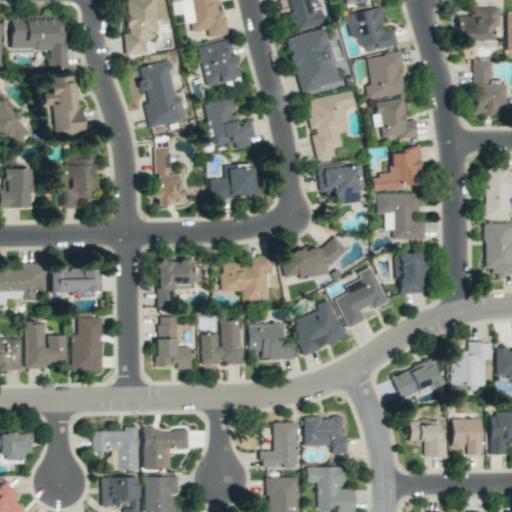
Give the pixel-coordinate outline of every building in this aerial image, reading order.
[(122,55),(144,53),(143,39),(155,38),(151,0),(122,0),(126,33),(120,33),(122,55)] [(168,0),(170,15),(180,13),(181,23),(187,23),(188,32),(204,30),(205,37),(224,35),(220,8),(215,9),(213,0),(168,0)] [(285,0),(293,31),(321,24),(315,0),(277,0),(277,1),(279,0),(285,0)] [(342,14),(346,39),(358,37),(361,52),(394,45),(391,29),(382,31),(378,7),(342,14)] [(496,7),(471,8),(472,15),(455,16),(456,41),(491,40),(491,27),(496,27),(496,7)] [(511,11),(504,11),(503,51),(511,50),(511,11)] [(8,16),(8,49),(46,49),(46,68),(63,68),(63,21),(53,20),(53,16),(8,16)] [(336,83),(322,28),(283,38),(297,93),(336,83)] [(228,38),(193,46),(203,86),(238,78),(228,38)] [(401,94),(398,68),(400,68),(398,52),(363,56),(367,85),(362,86),(363,99),(401,94)] [(136,67),(139,80),(138,80),(143,104),(141,105),(146,127),(182,119),(177,95),(173,96),(165,60),(136,67)] [(470,62),(471,115),(502,114),(501,81),(489,81),(488,62),(470,62)] [(50,105),(52,136),(82,134),(80,109),(73,109),(71,76),(47,77),(48,92),(41,93),(41,106),(50,105)] [(313,160),(331,157),(330,148),(339,147),(336,134),(346,132),(341,106),(350,105),(348,91),(303,99),(309,132),(308,132),(313,160)] [(203,102),(210,146),(231,143),(232,149),(251,146),(247,122),(234,124),(229,98),(203,102)] [(371,102),(373,113),(369,114),(371,127),(378,126),(379,138),(398,135),(398,138),(414,136),(412,119),(403,120),(400,98),(371,102)] [(0,140),(24,141),(25,124),(11,123),(12,104),(0,103),(0,140)] [(369,189),(419,187),(417,146),(396,147),(397,153),(386,153),(387,174),(368,175),(369,189)] [(182,203),(181,169),(168,170),(167,147),(151,148),(152,187),(148,187),(149,198),(155,197),(155,206),(166,206),(166,203),(182,203)] [(92,153),(63,153),(63,165),(60,165),(59,187),(52,187),(52,207),(73,207),(73,199),(92,199),(92,153)] [(313,168),(316,191),(330,189),(332,205),(359,202),(354,163),(313,168)] [(220,165),(220,178),(206,179),(206,197),(258,196),(258,164),(220,165)] [(0,208),(29,208),(29,168),(0,168),(0,208)] [(511,168),(481,168),(481,219),(506,219),(506,195),(511,194),(511,168)] [(422,239),(421,221),(415,221),(414,193),(373,194),(373,214),(381,214),(382,230),(389,230),(389,240),(422,239)] [(481,223),(480,268),(489,268),(489,275),(511,275),(511,257),(509,257),(510,223),(481,223)] [(277,256),(280,278),(294,276),(298,280),(301,278),(325,274),(324,264),(330,263),(344,249),(331,236),(319,247),(289,251),(285,255),(277,256)] [(396,294),(424,293),(423,261),(418,261),(418,252),(390,253),(391,280),(396,279),(396,294)] [(218,292),(238,291),(238,301),(264,300),(263,274),(269,273),(268,256),(246,256),(246,266),(235,267),(235,262),(217,263),(218,292)] [(170,307),(172,287),(187,288),(189,262),(155,260),(152,306),(170,307)] [(0,306),(3,307),(3,299),(32,299),(32,290),(42,289),(42,264),(0,264),(0,306)] [(97,293),(96,267),(63,268),(63,265),(47,265),(48,294),(97,293)] [(331,299),(345,328),(362,320),(357,311),(367,306),(369,309),(384,302),(368,267),(354,273),(357,278),(341,286),(344,293),(331,299)] [(341,337),(326,299),(312,305),(314,310),(287,321),(301,355),(317,349),(316,347),(341,337)] [(68,372),(99,372),(98,317),(73,317),(73,334),(67,334),(68,372)] [(174,317),(153,317),(154,364),(173,364),(173,369),(188,369),(187,346),(174,346),(174,317)] [(198,365),(219,364),(219,365),(241,364),(241,350),(237,350),(236,320),(216,321),(216,334),(197,334),(198,365)] [(244,351),(257,351),(258,360),(291,358),(290,342),(280,343),(279,322),(244,324),(244,351)] [(42,335),(42,324),(23,323),(22,368),(42,369),(42,363),(63,363),(63,335),(42,335)] [(0,370),(19,371),(18,338),(0,338),(0,370)] [(447,387),(482,387),(482,359),(488,359),(488,342),(464,342),(464,350),(447,351),(447,387)] [(511,348),(506,348),(492,348),(492,377),(511,376),(511,348)] [(397,399),(439,384),(430,360),(388,375),(397,399)] [(486,455),(502,455),(502,442),(511,442),(511,412),(486,413),(486,455)] [(344,453),(343,438),(340,438),(340,416),(300,417),(301,446),(328,445),(328,454),(344,453)] [(448,419),(449,448),(463,447),(463,455),(478,455),(478,418),(448,419)] [(420,457),(444,456),(444,440),(437,440),(437,420),(406,420),(406,442),(420,442),(420,457)] [(269,423),(269,450),(257,451),(257,468),(294,467),(292,422),(269,423)] [(88,431),(89,451),(108,451),(109,470),(136,470),(135,427),(121,427),(121,431),(88,431)] [(185,448),(185,428),(139,430),(140,469),(167,469),(166,449),(185,448)] [(0,432),(0,463),(21,463),(21,453),(29,453),(29,433),(0,432)] [(340,466),(303,467),(303,483),(313,482),(314,509),(333,509),(333,511),(351,511),(351,489),(340,489),(340,466)] [(140,477),(141,511),(142,511),(146,511),(145,511),(164,511),(165,511),(171,511),(170,493),(175,493),(174,476),(140,477)] [(134,511),(134,477),(97,478),(98,505),(119,505),(119,511),(134,511)] [(295,511),(294,477),(263,477),(263,511),(295,511)] [(0,484),(0,511),(20,511),(22,510),(12,499),(17,495),(3,481),(0,484)]
